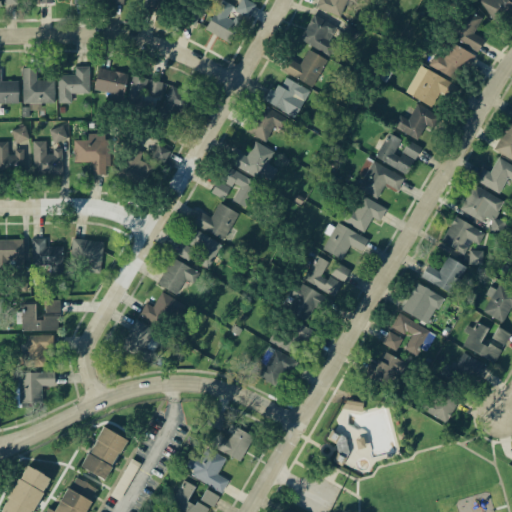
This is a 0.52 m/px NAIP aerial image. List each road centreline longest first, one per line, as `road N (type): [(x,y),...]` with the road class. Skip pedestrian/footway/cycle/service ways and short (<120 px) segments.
road 1 (residential): [(511,60),(249,511)]
road 2 (residential): [(98,402),(88,360),(93,334),(286,0)]
road 3 (residential): [(300,424),(238,393),(174,382),(98,402),(0,448)]
road 4 (residential): [(240,81),(150,40),(0,35)]
road 5 (residential): [(151,230),(100,209),(0,208)]
